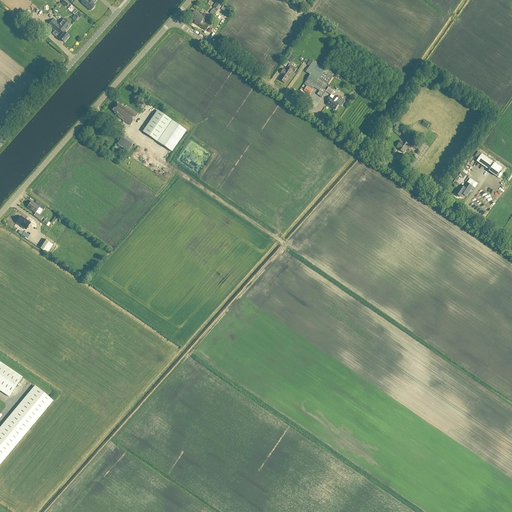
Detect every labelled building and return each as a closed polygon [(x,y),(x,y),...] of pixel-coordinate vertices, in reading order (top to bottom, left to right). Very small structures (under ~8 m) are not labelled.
[(97,0),(83,0),(82,3),(91,11),(92,9),(93,9),(94,7),(95,5),(94,4),(97,0)] [(218,11),(223,4),(218,0),(214,7),(218,11)] [(192,14),(209,26),(213,20),(203,13),(201,15),(195,11),(192,14)] [(206,31),(209,26),(192,14),(190,17),(196,21),(195,23),(206,31)] [(36,29),(39,25),(31,19),(28,23),(36,29)] [(69,36),(65,33),(65,32),(64,33),(59,29),(61,26),(60,25),(60,24),(54,19),(48,25),(59,35),(60,34),(62,35),(60,38),(64,42),(69,36)] [(64,33),(65,32),(65,33),(71,25),(64,19),(60,24),(60,25),(61,26),(59,29),(64,33)] [(325,93),(323,92),(334,75),(313,61),(306,72),(310,75),(306,81),(320,91),(317,94),(322,97),(325,93)] [(283,74),(280,79),(286,83),(293,72),(294,72),(297,69),(290,64),(288,68),(287,71),(284,69),(281,73),(283,74)] [(345,101),(338,96),(337,98),(335,97),(333,99),(329,97),(327,101),(329,102),(327,104),(335,110),(339,104),(342,106),(345,101)] [(130,125),(138,114),(127,106),(125,107),(118,103),(113,110),(115,112),(115,113),(119,116),(118,117),(130,125)] [(158,111),(143,132),(171,151),(186,130),(158,111)] [(128,151),(134,142),(124,135),(117,144),(128,151)] [(404,153),(410,145),(407,143),(410,139),(406,136),(403,142),(401,141),(397,147),(400,149),(399,150),(404,153)] [(495,163),(479,152),(475,156),(479,159),(477,161),(490,170),(489,171),(497,176),(502,168),(495,163)] [(468,182),(476,187),(479,183),(470,178),(468,182)] [(473,187),(467,183),(464,187),(460,185),(455,193),(457,194),(457,195),(457,196),(459,197),(460,197),(460,196),(461,197),(463,194),(467,196),(473,187)] [(36,213),(36,212),(40,215),(43,210),(40,207),(32,201),(28,207),(36,213)] [(16,223),(26,230),(31,223),(21,216),(16,223)] [(50,255),(56,246),(44,238),(38,247),(50,255)] [(22,377),(0,362),(0,390),(9,397),(22,377)] [(0,464),(53,401),(35,386),(0,428),(0,464)]
